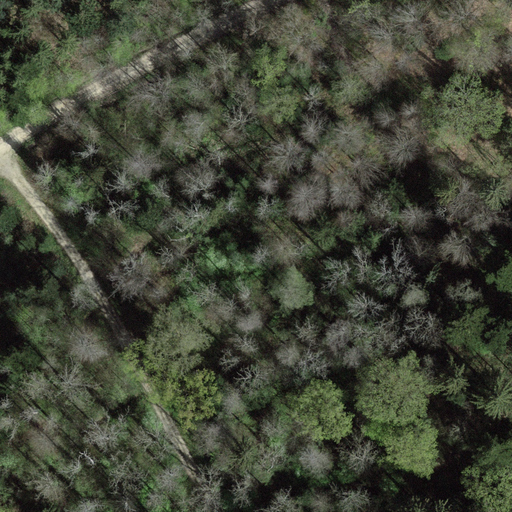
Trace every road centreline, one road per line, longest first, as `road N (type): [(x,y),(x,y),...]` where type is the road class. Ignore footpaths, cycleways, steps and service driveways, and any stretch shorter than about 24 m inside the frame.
road 1 (track): [(6,139),(214,511)]
road 2 (track): [(0,143),(269,0)]
